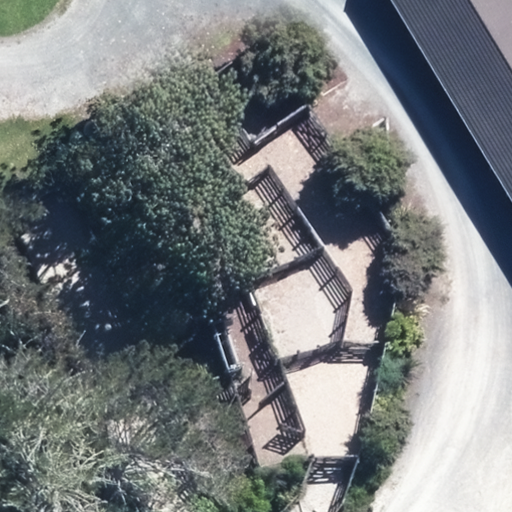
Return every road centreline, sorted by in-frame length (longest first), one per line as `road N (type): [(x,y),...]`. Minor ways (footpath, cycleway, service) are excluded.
road 1 (track): [(278,0),(383,130),(490,339),(483,440)]
road 2 (track): [(0,79),(34,88),(111,42),(125,0)]
